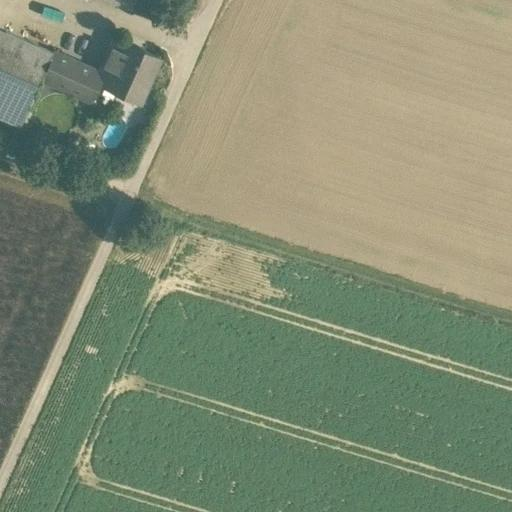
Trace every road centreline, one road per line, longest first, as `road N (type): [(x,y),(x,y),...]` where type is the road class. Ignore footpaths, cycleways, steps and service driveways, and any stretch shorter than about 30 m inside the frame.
road 1 (track): [(0,486),(214,0)]
road 2 (track): [(123,204),(511,323)]
road 3 (track): [(189,54),(61,0)]
